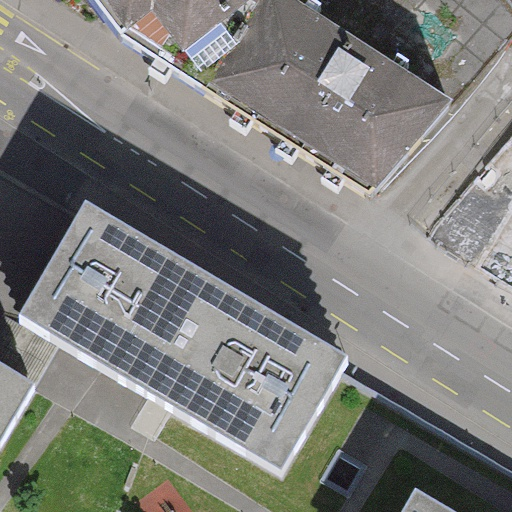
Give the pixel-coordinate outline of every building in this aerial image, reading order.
[(91,0),(131,49),(211,100),(292,0),(91,0)] [(316,0),(292,0),(211,100),(384,210),(469,105),(316,0)] [(511,54),(511,0),(316,0),(469,105),(511,54)] [(308,511),(377,394),(100,233),(31,351),(306,511),(308,511)] [(0,450),(34,390),(0,371),(0,450)] [(447,511),(417,495),(407,511),(447,511)]
